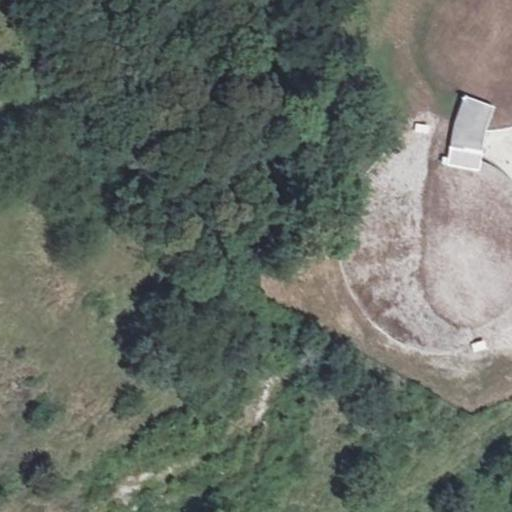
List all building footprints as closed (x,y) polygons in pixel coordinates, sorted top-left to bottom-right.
[(458,5),(456,17),(428,13),(423,48),(478,56),(484,8),(458,5)] [(511,17),(507,16),(481,68),(511,83),(511,17)] [(408,63),(433,68),(436,51),(411,46),(408,63)] [(492,108),(463,96),(451,125),(447,147),(479,154),(483,131),(492,108)] [(354,278),(374,334),(456,346),(453,337),(442,336),(458,224),(477,217),(487,218),(494,167),(474,165),(472,179),(486,181),(482,207),(455,203),(457,192),(449,169),(437,173),(435,192),(430,178),(414,176),(420,192),(376,208),(383,227),(359,223),(353,263),(355,268),(354,278)] [(511,364),(511,315),(487,339),(511,364)]
